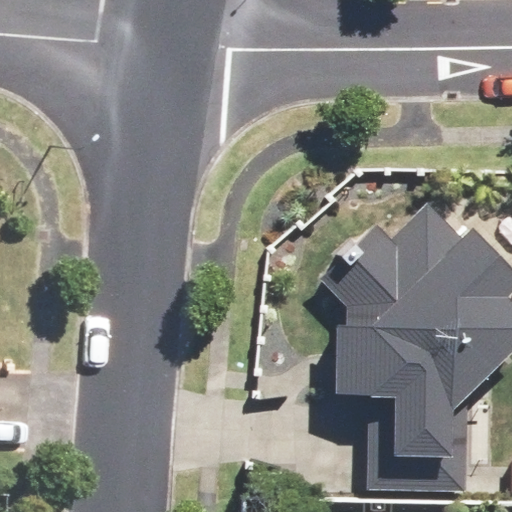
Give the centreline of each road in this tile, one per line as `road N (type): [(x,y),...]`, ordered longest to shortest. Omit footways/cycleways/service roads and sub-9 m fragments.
road 1 (residential): [(149,43),(123,511)]
road 2 (residential): [(149,43),(511,39)]
road 3 (residential): [(0,32),(149,43)]
